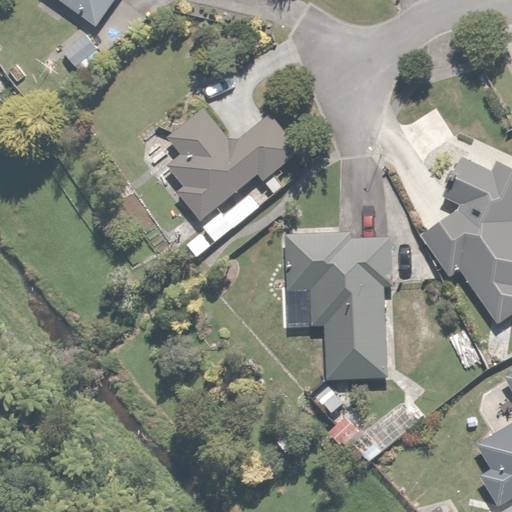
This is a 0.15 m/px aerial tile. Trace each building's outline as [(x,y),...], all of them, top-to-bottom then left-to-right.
[(62,0),(98,27),(117,0),(62,0)] [(81,76),(84,73),(109,54),(89,30),(62,52),(81,76)] [(182,190),(207,220),(264,172),(271,181),(308,151),(275,111),(239,142),(209,106),(171,137),(185,154),(171,166),(187,186),(182,190)] [(466,206),(425,234),(452,278),(466,270),(499,324),(511,315),(511,166),(501,161),(495,172),(463,156),(444,195),(466,206)] [(188,245),(201,259),(265,205),(253,191),(188,245)] [(330,326),(332,381),(393,378),(389,285),(396,285),(394,235),(289,240),(292,294),(317,293),(318,327),(330,326)] [(483,473),(500,503),(511,495),(511,373),(508,376),(511,384),(511,424),(482,442),(496,466),(483,473)] [(362,432),(346,416),(331,431),(346,447),(362,432)]
